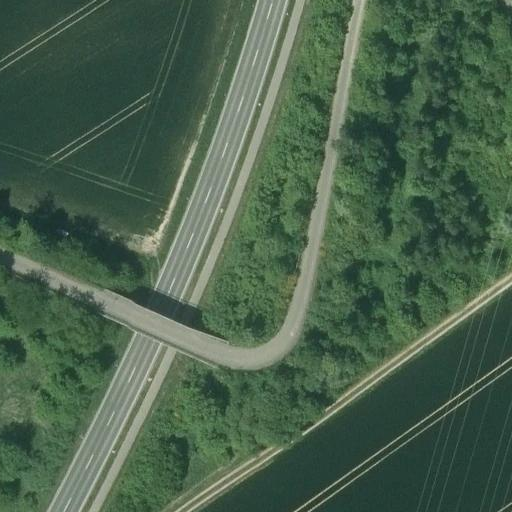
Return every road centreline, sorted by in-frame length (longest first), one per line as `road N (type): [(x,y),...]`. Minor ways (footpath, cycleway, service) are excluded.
road 1 (track): [(0,261),(239,363),(265,363),(298,321),(362,0)]
road 2 (secondary): [(66,511),(177,278),(274,0)]
road 3 (track): [(511,280),(193,511)]
